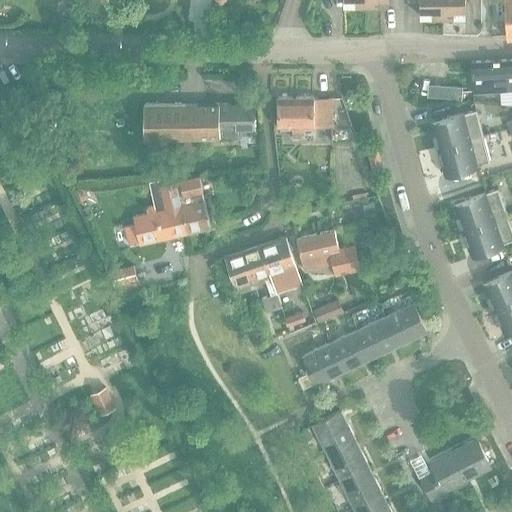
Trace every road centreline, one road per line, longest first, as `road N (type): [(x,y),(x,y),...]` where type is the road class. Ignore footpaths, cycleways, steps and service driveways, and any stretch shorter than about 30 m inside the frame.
road 1 (residential): [(379,53),(440,271),(472,339)]
road 2 (residential): [(176,259),(273,230),(279,218),(262,53)]
road 3 (tertiary): [(262,53),(0,48)]
road 4 (residential): [(416,456),(385,383),(472,339)]
road 5 (tertiary): [(511,46),(379,53)]
